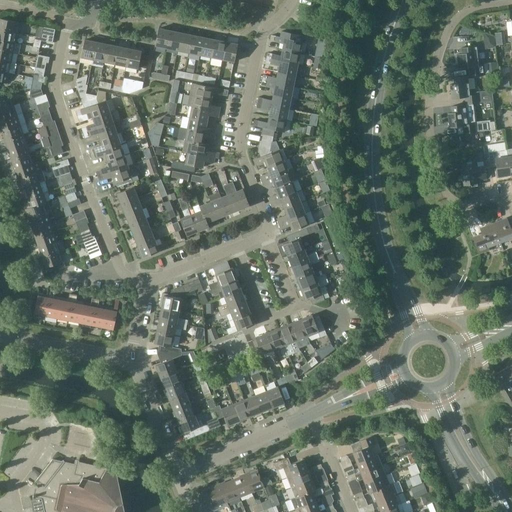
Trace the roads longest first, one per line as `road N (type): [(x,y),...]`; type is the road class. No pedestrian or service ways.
road 1 (residential): [(511,196),(449,196),(428,124),(451,25),(475,6),(511,1)]
road 2 (residential): [(121,270),(56,87),(67,29),(92,17)]
road 3 (residential): [(266,234),(240,134),(264,31),(292,0)]
road 4 (primary): [(373,189),(375,95),(403,0)]
road 5 (residential): [(236,247),(258,307),(266,315),(288,311),(294,303),(266,234)]
road 6 (primary): [(373,189),(380,248),(409,342)]
road 7 (primary): [(429,334),(373,189)]
road 8 (unclassified): [(178,475),(308,417)]
road 9 (residential): [(14,511),(16,479),(44,431),(38,421),(0,412)]
road 10 (residential): [(129,362),(0,336)]
road 11 (primary): [(428,390),(459,451),(497,495)]
road 12 (primary): [(497,495),(447,382)]
road 13 (residential): [(178,475),(129,362)]
